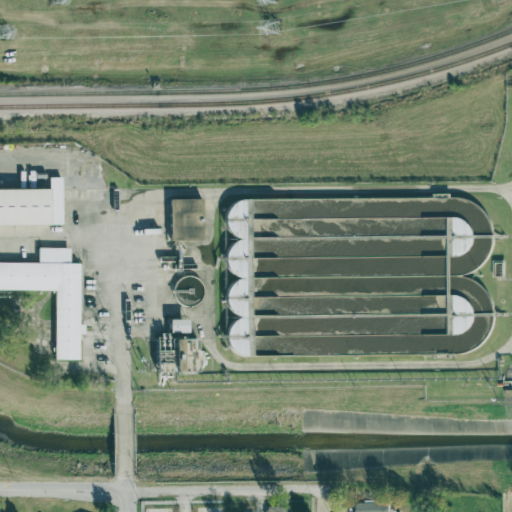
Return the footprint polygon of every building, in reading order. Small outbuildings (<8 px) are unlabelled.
[(48,188),(0,189),(0,225),(61,224),(60,177),(47,177),(48,188)] [(168,240),(201,240),(201,199),(168,199),(168,240)] [(0,289),(53,291),(52,360),(77,360),(78,263),(68,263),(68,248),(37,247),(37,262),(0,261),(0,289)] [(167,333),(186,333),(187,320),(168,319),(167,333)] [(197,339),(172,339),(173,372),(197,371),(197,339)] [(511,445),(311,451),(311,469),(511,463),(511,445)] [(352,511),(389,511),(389,502),(352,503),(352,511)]
